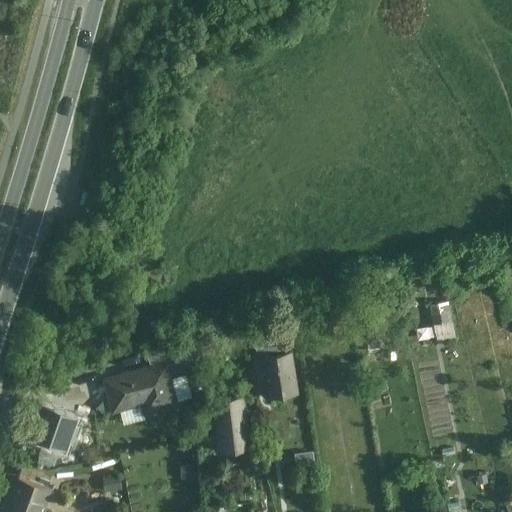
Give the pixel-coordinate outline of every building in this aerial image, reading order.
[(459,332),(453,300),(434,304),(440,336),(459,332)] [(298,391),(292,349),(286,351),(284,334),(251,339),(262,354),(259,355),(265,396),(298,391)] [(147,353),(150,364),(166,359),(167,364),(179,360),(175,346),(147,353)] [(150,364),(102,377),(111,413),(140,404),(143,414),(178,405),(167,364),(166,359),(150,364)] [(250,448),(245,395),(212,398),(217,451),(250,448)] [(52,489),(16,477),(4,511),(56,511),(45,507),(52,489)]
